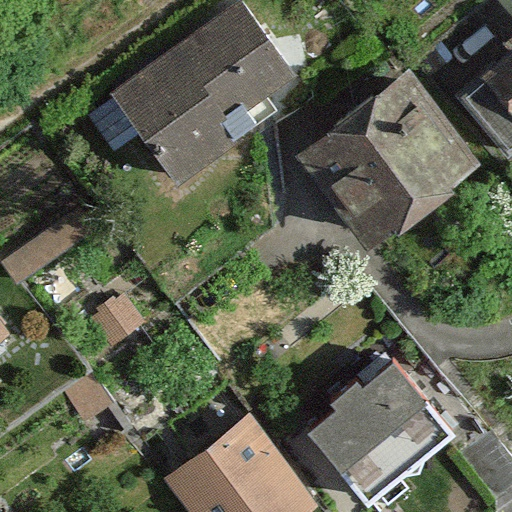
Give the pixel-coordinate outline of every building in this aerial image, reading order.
[(243,4),(114,94),(175,173),(310,91),(243,4)] [(511,54),(479,83),(511,110),(511,54)] [(411,76),(302,156),(368,246),(477,169),(411,76)] [(392,363),(308,436),(369,507),(453,440),(392,363)] [(252,419),(168,478),(195,511),(316,511),(324,507),(252,419)]
